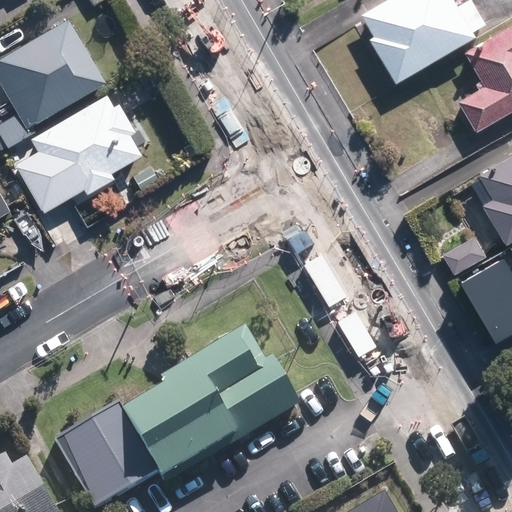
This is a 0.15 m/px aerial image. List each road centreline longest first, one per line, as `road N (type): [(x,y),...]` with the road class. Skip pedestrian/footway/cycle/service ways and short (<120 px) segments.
road 1 (secondary): [(306,171),(505,511)]
road 2 (residential): [(306,171),(0,351)]
road 3 (secondary): [(206,0),(306,171)]
